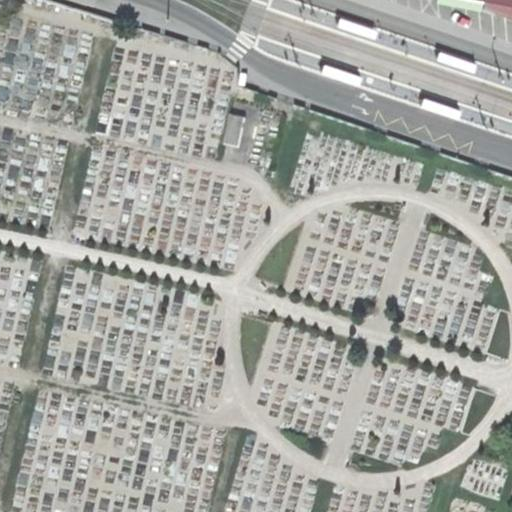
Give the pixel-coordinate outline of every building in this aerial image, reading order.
[(511,0),(484,0),(484,1),(483,8),(511,17),(511,0)] [(338,21),(337,25),(374,37),(377,30),(344,19),(340,17),(338,21)] [(437,55),(436,59),(473,71),(476,63),(471,62),(443,53),(439,51),(437,55)] [(360,80),(361,76),(324,64),(321,72),(326,73),(354,83),(358,84),(360,80)] [(459,113),(461,109),(423,97),(421,105),(453,116),(458,117),(459,113)]
